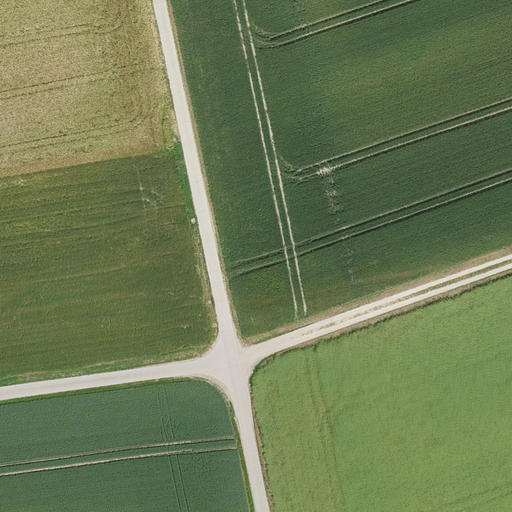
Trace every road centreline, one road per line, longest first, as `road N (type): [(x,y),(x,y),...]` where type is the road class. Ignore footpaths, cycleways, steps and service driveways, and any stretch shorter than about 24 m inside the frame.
road 1 (track): [(511,258),(227,358),(0,389)]
road 2 (unclassified): [(156,0),(258,511)]
